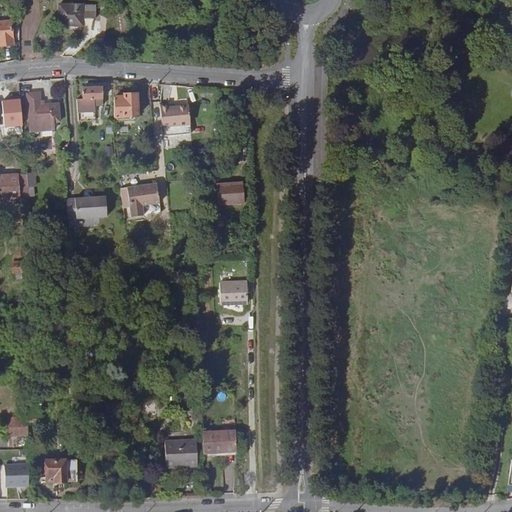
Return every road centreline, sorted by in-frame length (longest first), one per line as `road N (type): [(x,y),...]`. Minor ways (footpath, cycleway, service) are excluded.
road 1 (unclassified): [(300,503),(306,84)]
road 2 (residential): [(0,75),(87,69),(306,84)]
road 3 (residential): [(0,509),(300,503)]
road 4 (residential): [(300,503),(511,507)]
road 5 (unknown): [(252,504),(250,329),(243,317),(225,319)]
